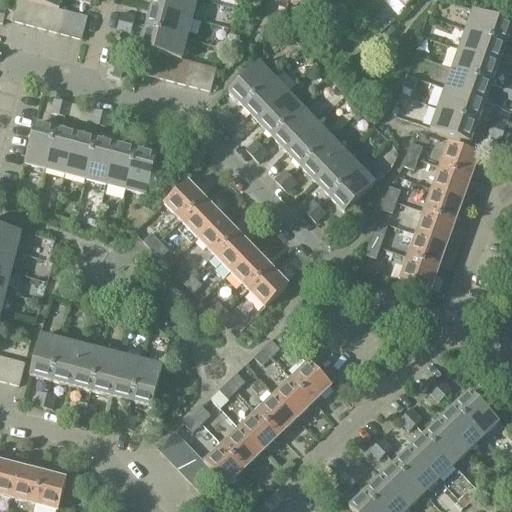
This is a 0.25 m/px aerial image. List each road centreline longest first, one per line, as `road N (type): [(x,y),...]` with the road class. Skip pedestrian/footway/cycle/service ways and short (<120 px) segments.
road 1 (residential): [(447,329),(373,301),(339,274),(192,115),(88,85)]
road 2 (residential): [(267,511),(447,329)]
road 3 (residential): [(154,511),(94,443),(0,417)]
road 4 (residential): [(447,329),(493,203),(511,188)]
road 5 (residential): [(0,120),(12,68),(88,85)]
